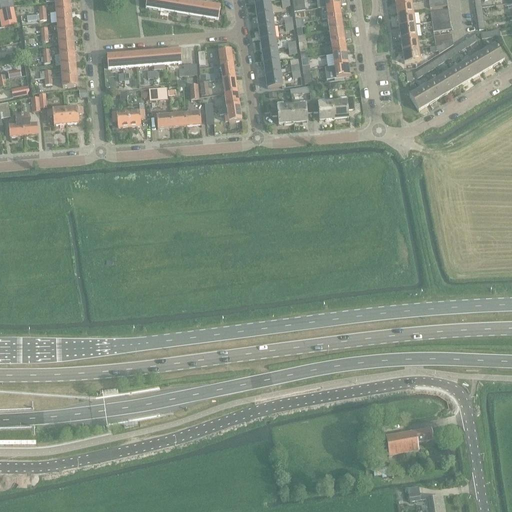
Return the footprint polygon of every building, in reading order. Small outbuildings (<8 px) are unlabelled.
[(147,0),(146,9),(161,12),(162,0),(147,0)] [(165,0),(162,0),(161,12),(175,14),(177,2),(165,0)] [(324,0),(326,9),(340,7),(338,0),(324,0)] [(55,3),(56,14),(71,13),(70,2),(46,4),(55,3)] [(177,2),(175,14),(189,16),(191,4),(177,2)] [(395,4),(397,16),(412,14),(411,2),(395,4)] [(191,4),(189,16),(203,19),(205,6),(191,4)] [(256,7),(258,19),(272,16),(270,5),(256,7)] [(205,6),(203,19),(218,21),(220,9),(205,6)] [(326,9),(327,15),(321,16),(322,22),(328,21),(341,19),(340,7),(326,9)] [(16,26),(13,9),(1,11),(4,28),(16,26)] [(436,13),(437,20),(449,18),(448,11),(436,13)] [(56,14),(57,25),(71,24),(71,13),(56,14)] [(397,16),(399,28),(414,26),(412,14),(397,16)] [(258,19),(259,30),(274,28),(272,16),(258,19)] [(328,21),(330,33),(343,31),(341,19),(328,21)] [(57,25),(58,36),(72,34),(71,24),(57,25)] [(437,26),(438,32),(450,30),(449,24),(437,26)] [(399,28),(400,40),(416,38),(414,26),(399,28)] [(259,30),(261,42),(275,40),(274,28),(259,30)] [(330,33),(331,44),(345,42),(343,31),(330,33)] [(500,38),(499,32),(481,34),(482,41),(500,38)] [(58,36),(59,46),(73,45),(72,34),(58,36)] [(298,37),(300,49),(307,48),(305,36),(298,37)] [(474,37),(464,43),(467,49),(478,42),(474,37)] [(400,40),(402,52),(418,50),(416,38),(400,40)] [(261,42),(263,54),(277,52),(275,40),(261,42)] [(441,47),(442,54),(453,46),(452,41),(440,43),(441,47)] [(331,44),(333,56),(347,54),(345,42),(331,44)] [(464,43),(453,50),(457,55),(467,49),(464,43)] [(59,46),(60,57),(74,56),(73,45),(59,46)] [(484,52),(493,68),(504,61),(495,46),(484,52)] [(404,64),(419,62),(419,56),(423,56),(422,49),(418,50),(402,52),(404,64)] [(453,50),(443,57),(446,62),(457,55),(453,50)] [(218,53),(220,67),(233,66),(231,51),(218,53)] [(165,54),(166,66),(181,65),(180,52),(165,54)] [(263,54),(265,66),(279,64),(277,52),(263,54)] [(473,59),(482,74),(493,68),(484,52),(473,59)] [(151,55),(152,67),(166,66),(165,54),(151,55)] [(333,56),(335,68),(327,69),(348,66),(347,54),(333,56)] [(136,56),(137,68),(152,67),(151,55),(136,56)] [(60,57),(60,67),(75,66),(74,56),(60,57)] [(122,57),(123,69),(137,68),(136,56),(122,57)] [(108,71),(123,69),(122,57),(107,58),(108,71)] [(443,57),(432,63),(436,68),(446,62),(443,57)] [(462,65),(472,80),(482,74),(473,59),(462,65)] [(432,63),(422,70),(425,75),(436,68),(432,63)] [(265,66),(266,78),(281,75),(279,64),(265,66)] [(452,71),(461,87),(472,80),(462,65),(452,71)] [(60,67),(61,78),(76,77),(75,66),(60,67)] [(220,67),(223,82),(235,80),(233,66),(220,67)] [(333,80),(336,80),(350,78),(348,66),(327,69),(328,74),(332,73),(333,80)] [(179,71),(180,78),(180,88),(185,88),(184,77),(190,77),(190,67),(183,67),(184,71),(179,71)] [(417,80),(425,75),(422,70),(414,75),(417,80)] [(441,78),(450,93),(461,87),(452,71),(441,78)] [(19,72),(8,74),(9,80),(21,78),(19,72)] [(305,86),(312,85),(310,72),(303,73),(305,86)] [(282,88),(281,75),(266,78),(268,90),(282,88)] [(77,88),(76,77),(61,78),(62,89),(77,88)] [(430,84),(440,99),(450,93),(441,78),(430,84)] [(223,82),(225,96),(237,94),(235,80),(223,82)] [(201,90),(201,97),(208,96),(207,83),(206,83),(200,83),(201,90)] [(420,90),(429,106),(440,99),(430,84),(420,90)] [(199,101),(199,99),(198,87),(190,88),(191,102),(199,101)] [(28,88),(12,91),(13,99),(27,96),(29,93),(28,88)] [(149,91),(150,103),(159,102),(158,90),(149,91)] [(418,112),(429,106),(420,90),(409,97),(418,112)] [(87,92),(79,92),(80,97),(84,97),(84,102),(88,101),(87,92)] [(225,96),(227,110),(239,108),(237,94),(225,96)] [(32,114),(40,114),(39,99),(31,100),(32,114)] [(333,104),(334,122),(335,122),(335,121),(349,120),(348,112),(354,111),(353,99),(341,100),(341,103),(333,104)] [(312,102),(313,115),(320,114),(320,123),(326,122),(326,123),(334,122),(333,104),(325,104),(324,101),(312,102)] [(292,107),(293,126),(294,125),(308,124),(307,115),(313,115),(312,102),(300,103),(299,106),(292,107)] [(0,123),(1,123),(0,120),(10,119),(8,104),(0,105),(0,123)] [(285,126),(293,126),(292,107),(284,107),(283,105),(271,106),(272,118),(278,118),(279,126),(285,125),(285,126)] [(128,113),(130,129),(141,128),(140,122),(145,122),(144,112),(144,106),(139,106),(139,112),(128,113)] [(219,117),(228,116),(229,124),(241,123),(239,108),(227,110),(218,111),(219,117)] [(65,110),(66,126),(79,125),(78,116),(83,115),(82,109),(65,110)] [(118,130),(130,129),(128,113),(120,114),(120,109),(112,109),(113,124),(117,124),(118,130)] [(54,127),(66,126),(65,110),(47,112),(48,118),(53,118),(54,127)] [(185,115),(186,128),(201,127),(200,114),(185,115)] [(15,116),(16,127),(8,128),(10,139),(24,138),(22,115),(15,116)] [(22,115),(24,138),(38,137),(37,126),(30,126),(29,115),(22,115)] [(171,117),(172,129),(186,128),(185,115),(171,117)] [(214,126),(213,115),(206,116),(207,127),(214,126)] [(158,130),(172,129),(171,117),(157,118),(158,130)] [(417,444),(433,442),(431,430),(385,438),(389,458),(418,453),(417,444)] [(408,489),(409,496),(410,503),(420,501),(419,494),(418,487),(408,489)] [(428,511),(444,511),(442,498),(426,501),(428,511)]
